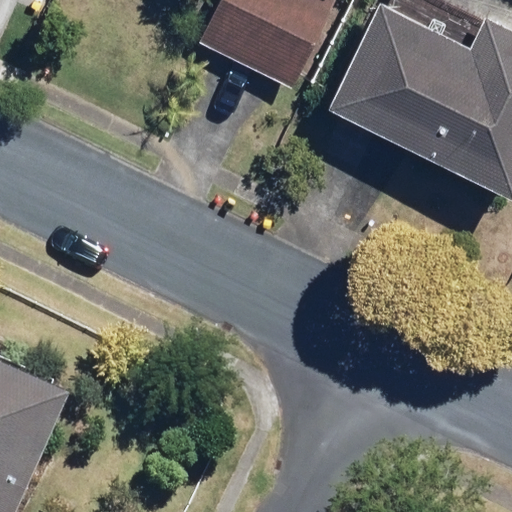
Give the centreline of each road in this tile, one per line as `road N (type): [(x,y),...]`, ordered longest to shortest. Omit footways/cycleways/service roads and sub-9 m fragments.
road 1 (residential): [(382,367),(0,173)]
road 2 (residential): [(382,367),(304,511)]
road 3 (residential): [(511,423),(382,367)]
